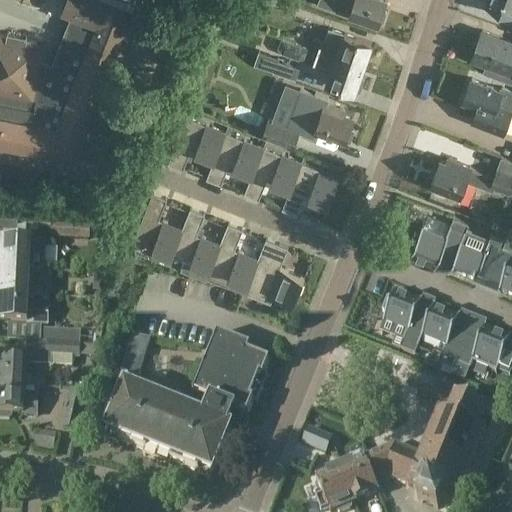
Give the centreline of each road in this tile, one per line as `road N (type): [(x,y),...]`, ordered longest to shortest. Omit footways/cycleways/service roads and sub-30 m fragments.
road 1 (residential): [(247,511),(352,255)]
road 2 (residential): [(352,255),(442,0)]
road 3 (residential): [(352,255),(159,178)]
road 4 (residential): [(511,317),(352,255)]
road 5 (residential): [(153,511),(0,474)]
